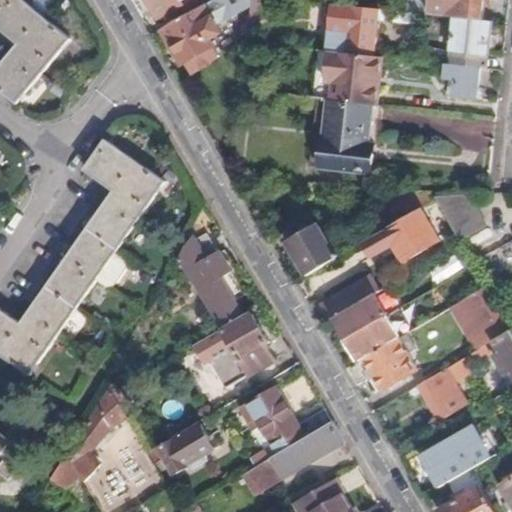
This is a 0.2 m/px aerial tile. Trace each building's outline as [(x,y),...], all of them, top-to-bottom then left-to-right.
[(0,0),(0,13),(10,0),(0,0)] [(25,0),(10,0),(0,13),(0,26),(21,44),(44,15),(25,0)] [(178,9),(184,19),(211,3),(207,0),(152,0),(160,13),(165,10),(168,15),(178,9)] [(184,19),(168,28),(194,72),(233,49),(217,23),(228,17),(234,25),(252,16),(253,7),(248,0),(216,0),(211,3),(184,19)] [(265,0),(253,0),(253,7),(252,16),(248,43),(259,45),(265,0)] [(432,0),(432,1),(457,3),(457,9),(484,11),(485,5),(490,5),(490,0),(432,0)] [(457,3),(432,1),(431,15),(457,18),(483,20),(484,11),(457,9),(457,3)] [(383,10),(353,7),(350,31),(348,54),(377,57),(383,10)] [(44,15),(21,44),(15,50),(44,75),(74,40),(44,15)] [(489,56),(493,21),(483,20),(457,18),(454,53),(489,56)] [(333,39),(332,52),(348,54),(350,31),(342,30),(333,39)] [(248,43),(241,92),(253,93),(259,45),(248,43)] [(44,75),(15,50),(0,67),(0,87),(19,104),(44,75)] [(348,54),(332,52),(329,82),(338,83),(336,101),(377,105),(380,106),(386,58),(377,57),(348,54)] [(489,56),(454,53),(452,64),(484,67),(488,68),(489,56)] [(458,97),(480,99),(484,67),(452,64),(449,64),(448,79),(452,80),(459,80),(458,97)] [(450,97),(458,97),(459,80),(452,80),(450,97)] [(336,101),(331,101),(324,168),(375,173),(378,148),(372,147),(377,105),(336,101)] [(372,147),(378,148),(383,106),(380,106),(377,105),(372,147)] [(117,191),(138,160),(108,139),(86,170),(117,191)] [(111,198),(142,219),(169,181),(138,160),(117,191),(111,198)] [(469,192),(436,192),(439,198),(445,208),(463,240),(489,224),(469,192)] [(380,202),(383,215),(409,208),(406,195),(380,202)] [(91,228),(122,248),(142,219),(111,198),(91,228)] [(445,208),(439,198),(383,232),(369,240),(377,255),(398,244),(407,260),(443,239),(430,216),(445,208)] [(290,241),(310,274),(341,256),(322,224),(290,241)] [(71,257),(101,278),(112,263),(119,253),(122,248),(91,228),(71,257)] [(222,329),(242,317),(231,298),(243,292),(232,273),(238,270),(227,250),(221,253),(210,236),(190,247),(201,265),(191,271),(222,329)] [(477,264),(464,241),(451,249),(464,271),(477,264)] [(112,263),(101,278),(112,286),(118,285),(131,266),(130,261),(119,253),(112,263)] [(51,285),(81,306),(101,278),(71,257),(64,266),(51,285)] [(490,286),(477,264),(464,271),(478,293),(490,286)] [(328,306),(334,318),(337,316),(378,292),(383,290),(376,278),(328,306)] [(30,313),(62,335),(81,306),(51,285),(30,313)] [(337,316),(350,338),(391,314),(378,292),(337,316)] [(503,334),(478,293),(452,308),(478,349),(489,343),(495,339),(503,334)] [(0,349),(4,352),(25,321),(0,303),(0,349)] [(25,321),(4,352),(35,373),(62,335),(30,313),(25,321)] [(391,314),(350,338),(363,360),(403,336),(391,314)] [(440,314),(403,336),(405,339),(411,349),(448,328),(440,314)] [(254,316),(226,332),(251,377),(276,362),(266,345),(270,343),(254,316)] [(511,329),(503,334),(495,339),(503,353),(497,356),(508,375),(511,372),(511,329)] [(230,346),(220,330),(198,343),(206,358),(230,346)] [(363,360),(351,367),(360,383),(378,374),(369,359),(405,339),(403,336),(363,360)] [(369,359),(378,374),(387,390),(423,370),(411,349),(405,339),(369,359)] [(478,349),(420,383),(442,420),(468,404),(456,381),(480,367),(478,363),(496,352),(489,343),(478,349)] [(127,385),(117,391),(122,401),(134,394),(127,385)] [(300,424),(279,387),(250,404),(280,454),(334,423),(326,408),(300,424)] [(117,391),(115,388),(71,453),(78,464),(115,427),(132,417),(122,401),(117,391)] [(4,397),(0,402),(0,419),(5,424),(18,408),(4,397)] [(173,464),(187,456),(205,445),(210,453),(219,447),(205,423),(164,447),(173,464)] [(346,443),(334,423),(280,454),(272,458),(258,467),(247,473),(258,493),(346,443)] [(0,426),(0,463),(18,440),(0,426)] [(425,457),(443,486),(452,481),(472,469),(499,453),(488,436),(485,439),(476,427),(425,457)] [(205,445),(187,456),(191,463),(210,453),(205,445)] [(78,464),(71,453),(55,478),(69,487),(84,473),(78,464)] [(269,454),(255,462),(258,467),(272,458),(269,454)] [(9,458),(3,466),(17,478),(24,469),(9,458)] [(472,469),(452,481),(463,499),(483,487),(472,469)] [(358,511),(356,508),(353,509),(344,494),(347,493),(338,478),(295,503),(300,511),(358,511)] [(444,511),(497,511),(483,487),(463,499),(444,510),(444,511)] [(202,511),(197,502),(185,509),(186,511),(202,511)]
